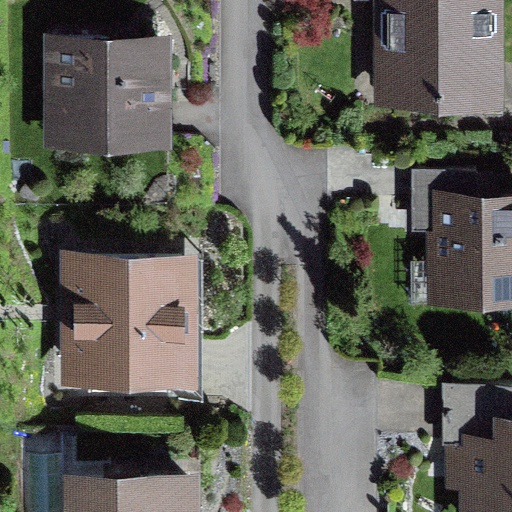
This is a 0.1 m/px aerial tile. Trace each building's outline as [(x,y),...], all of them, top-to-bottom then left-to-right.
[(386,0),(386,91),(490,91),(489,0),(386,0)] [(158,32),(55,33),(56,122),(110,121),(110,136),(159,136),(158,32)] [(476,166),(417,165),(416,208),(437,208),(436,255),(452,256),(451,290),(497,291),(497,273),(511,273),(511,194),(476,194),(476,166)] [(181,254),(76,254),(76,369),(181,369),(181,254)] [(511,511),(511,378),(452,378),(452,457),(473,457),(472,511),(511,511)] [(186,511),(187,474),(76,474),(76,511),(186,511)]
